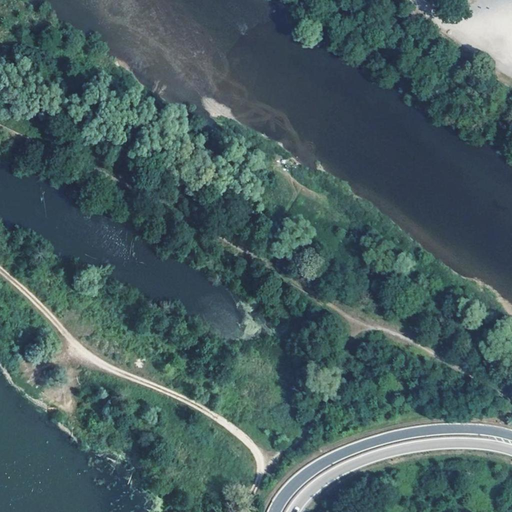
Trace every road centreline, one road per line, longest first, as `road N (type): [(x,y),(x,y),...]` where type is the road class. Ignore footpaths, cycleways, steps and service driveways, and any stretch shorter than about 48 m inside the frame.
road 1 (track): [(511,403),(395,333),(349,320),(101,171),(0,126)]
road 2 (track): [(269,468),(242,433),(102,363),(0,269)]
road 3 (primary): [(511,436),(454,428),(365,444),(300,478),(276,511)]
road 4 (primary): [(293,511),(315,487),(367,458),(440,443),(511,450)]
road 5 (track): [(349,320),(349,343),(304,430),(257,481),(245,511)]
road 6 (residential): [(414,0),(511,80)]
